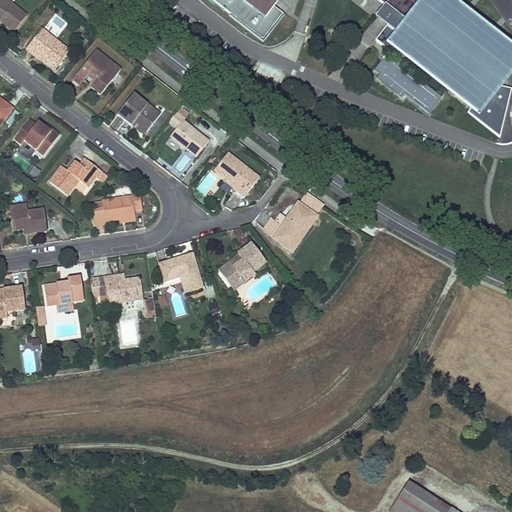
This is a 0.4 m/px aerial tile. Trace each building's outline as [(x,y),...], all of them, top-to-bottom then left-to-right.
[(6,0),(0,0),(0,21),(14,32),(27,16),(6,0)] [(211,0),(262,40),(283,14),(272,6),(264,0),(211,0)] [(505,89),(511,79),(511,48),(501,39),(499,31),(495,36),(464,11),(468,7),(459,7),(450,0),(377,0),(387,7),(382,13),(377,20),(380,23),(387,28),(377,42),(400,60),(397,65),(386,57),(375,71),(380,75),(377,79),(402,98),(405,94),(429,113),(440,99),(400,68),(405,62),(469,112),(468,114),(500,139),(511,90),(505,89)] [(55,70),(70,51),(42,29),(26,49),(32,55),(34,53),(42,60),(55,70)] [(101,95),(120,71),(96,51),(73,79),(80,85),(83,81),(89,74),(97,80),(91,88),(101,95)] [(41,62),(42,60),(34,53),(32,55),(41,62)] [(83,81),(91,88),(97,80),(89,74),(83,81)] [(147,133),(160,115),(133,94),(118,115),(131,126),(134,123),(147,133)] [(0,124),(12,109),(0,99),(0,124)] [(176,113),(168,123),(176,129),(170,137),(180,145),(184,145),(185,149),(196,157),(209,142),(183,122),(185,120),(176,113)] [(29,120),(14,139),(21,144),(24,141),(43,156),(59,136),(52,130),(50,132),(44,128),(37,123),(35,125),(29,120)] [(131,126),(144,136),(147,133),(134,123),(131,126)] [(166,142),(170,137),(176,129),(168,123),(158,136),(166,142)] [(244,198),(259,179),(227,154),(214,170),(226,180),(237,189),(236,191),(244,198)] [(67,196),(78,181),(87,188),(95,178),(102,183),(107,177),(84,159),(80,165),(75,162),(67,172),(61,167),(49,183),(67,196)] [(28,178),(36,182),(41,172),(33,168),(28,178)] [(236,191),(237,189),(226,180),(224,182),(236,191)] [(135,217),(134,211),(142,210),(140,196),(136,193),(131,194),(131,197),(101,202),(102,209),(95,210),(92,214),(94,226),(105,225),(105,222),(120,219),(135,217)] [(298,205),(315,217),(324,205),(306,193),(298,205)] [(47,232),(43,210),(27,212),(26,205),(14,207),(16,221),(11,222),(12,232),(23,230),(29,229),(30,234),(47,232)] [(298,205),(274,239),(292,251),(315,217),(298,205)] [(230,286),(240,279),(243,283),(254,275),(252,272),(266,262),(251,243),(237,254),(239,255),(242,260),(238,263),(234,258),(220,269),(220,273),(230,286)] [(173,274),(174,280),(180,278),(185,294),(203,288),(193,254),(180,258),(180,260),(177,261),(177,259),(159,264),(163,278),(173,274)] [(174,280),(173,274),(163,278),(164,283),(174,280)] [(143,299),(140,278),(125,280),(114,282),(113,276),(105,278),(91,280),(93,297),(108,295),(109,304),(143,299)] [(83,301),(80,278),(68,280),(69,283),(66,283),(66,287),(62,287),(62,284),(44,286),(47,306),(56,305),(64,304),(65,311),(73,310),(72,303),(83,301)] [(240,279),(230,286),(233,291),(243,283),(240,279)] [(25,311),(22,287),(3,290),(3,292),(0,292),(0,311),(6,311),(6,313),(25,311)] [(153,300),(143,301),(146,320),(155,318),(153,300)] [(57,312),(65,311),(64,304),(56,305),(57,312)] [(454,511),(451,510),(408,482),(389,511),(454,511)]
